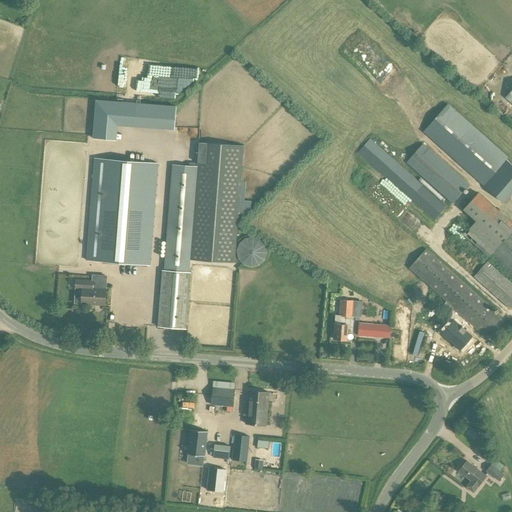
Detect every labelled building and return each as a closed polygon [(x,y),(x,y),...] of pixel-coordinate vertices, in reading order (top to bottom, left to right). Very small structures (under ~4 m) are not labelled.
[(140,62),(135,88),(180,97),(183,84),(178,83),(179,78),(176,77),(175,84),(166,82),(156,80),(159,66),(140,62)] [(131,126),(173,128),(174,103),(132,102),(131,126)] [(448,104),(423,132),(483,186),(484,185),(504,202),(511,192),(511,165),(506,160),(509,157),(448,104)] [(370,139),(358,152),(433,220),(445,207),(370,139)] [(162,270),(158,326),(186,329),(191,272),(189,272),(190,260),(235,263),(245,145),(200,142),(198,167),(173,165),(165,270),(162,270)] [(423,143),(406,163),(452,204),(470,185),(423,143)] [(95,158),(87,260),(150,265),(158,163),(95,158)] [(511,222),(478,193),(463,210),(477,222),(464,236),(489,258),(492,254),(511,271),(511,222)] [(446,301),(453,308),(485,336),(502,317),(425,249),(408,268),(446,301)] [(511,283),(487,261),(473,277),(509,309),(511,305),(511,283)] [(76,279),(76,287),(83,288),(82,303),(105,305),(106,289),(92,288),(93,281),(76,279)] [(335,323),(334,332),(336,333),(336,339),(347,340),(349,316),(353,316),(354,300),(341,299),(340,318),(336,319),(336,323),(335,323)] [(443,320),(453,308),(446,301),(435,313),(443,320)] [(406,327),(416,331),(420,317),(411,314),(406,327)] [(454,320),(442,333),(460,350),(472,336),(454,320)] [(359,323),(358,336),(391,339),(392,325),(359,323)] [(214,379),(210,404),(233,406),(235,381),(214,379)] [(249,390),(246,423),(266,425),(269,392),(249,390)] [(470,427),(465,433),(471,438),(476,432),(470,427)] [(204,456),(207,431),(191,429),(188,454),(204,456)] [(246,461),(249,436),(235,435),(232,459),(246,461)] [(257,437),(257,446),(268,447),(268,437),(257,437)] [(228,457),(229,444),(213,443),(212,456),(228,457)] [(262,468),(263,460),(255,459),(255,467),(262,468)] [(467,460),(459,471),(471,480),(466,487),(474,492),(487,476),(467,460)] [(491,464),(487,471),(499,480),(504,474),(491,464)]
